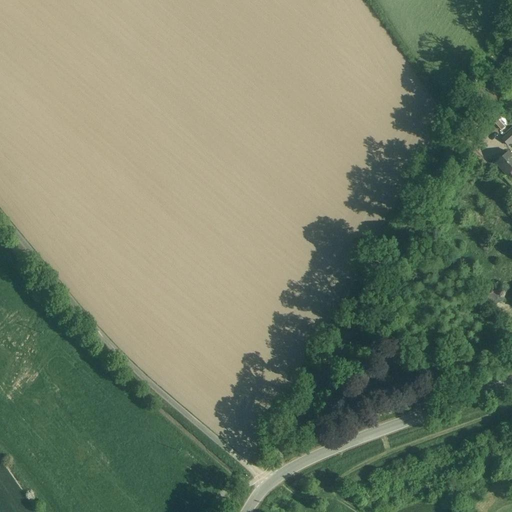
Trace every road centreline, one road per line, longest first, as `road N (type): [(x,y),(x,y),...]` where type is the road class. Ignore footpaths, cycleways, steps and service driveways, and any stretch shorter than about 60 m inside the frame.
road 1 (track): [(273,463),(511,54)]
road 2 (track): [(0,213),(103,336),(258,477)]
road 3 (tertiary): [(511,380),(310,458),(267,485),(246,511)]
